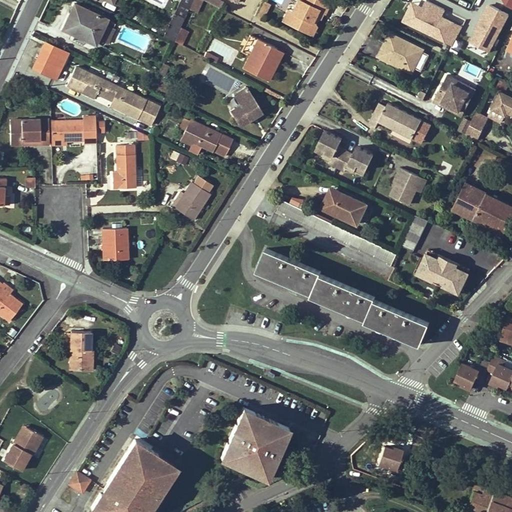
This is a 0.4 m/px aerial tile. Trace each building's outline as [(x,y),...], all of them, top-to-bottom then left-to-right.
[(193,0),(180,0),(163,36),(174,41),(193,0)] [(264,19),(270,3),(263,0),(262,0),(256,16),(264,19)] [(315,9),(323,13),(325,13),(330,3),(324,0),(297,0),(292,10),(293,13),(288,24),(307,33),(312,21),(315,17),(314,12),(315,9)] [(409,0),(400,21),(452,45),(462,24),(442,15),(445,8),(426,0),(424,0),(422,4),(412,0),(409,0)] [(75,34),(76,32),(96,40),(106,18),(74,3),(62,28),(75,34)] [(491,3),(487,12),(501,19),(504,20),(508,12),(491,3)] [(315,17),(320,20),(323,13),(315,9),(314,12),(315,17)] [(293,13),(287,11),(282,20),(288,24),(293,13)] [(497,27),(501,19),(487,12),(483,20),(497,27)] [(318,24),(312,21),(307,33),(312,36),(318,24)] [(495,30),(486,25),(482,33),(491,38),(495,30)] [(113,29),(106,26),(100,39),(107,43),(113,29)] [(96,40),(76,32),(75,34),(94,43),(96,40)] [(394,59),(404,64),(402,68),(413,73),(415,69),(424,50),(389,34),(379,56),(392,63),(394,59)] [(259,38),(250,56),(244,68),(267,80),(275,64),(270,62),(277,48),(259,38)] [(46,41),(33,69),(37,70),(56,79),(69,52),(46,41)] [(282,50),(277,48),(270,62),(275,64),(282,50)] [(206,50),(203,55),(215,61),(218,56),(206,50)] [(392,63),(402,68),(404,64),(394,59),(392,63)] [(474,74),(478,66),(470,62),(466,70),(474,74)] [(138,119),(147,99),(77,66),(68,85),(94,98),(97,93),(113,100),(110,105),(138,119)] [(436,101),(444,106),(446,102),(463,110),(471,92),(455,84),(457,80),(448,75),(436,101)] [(444,106),(465,116),(478,90),(457,80),(455,84),(471,92),(463,110),(446,102),(444,106)] [(238,123),(242,125),(250,119),(257,115),(263,111),(248,87),(234,95),(241,105),(231,111),(238,123)] [(506,115),(508,113),(511,114),(511,97),(502,92),(493,109),(506,115)] [(381,121),(395,128),(414,137),(422,119),(389,103),(388,105),(381,102),(371,122),(378,126),(381,121)] [(487,120),(475,115),(466,134),(477,139),(487,120)] [(49,144),(49,123),(42,123),(41,118),(20,119),(20,124),(10,124),(10,144),(23,144),(23,139),(40,139),(40,144),(49,144)] [(51,141),(67,140),(83,140),(83,119),(51,120),(51,141)] [(96,120),(97,131),(105,131),(104,119),(96,120)] [(214,148),(217,141),(229,146),(232,139),(190,119),(181,139),(191,144),(193,141),(197,143),(213,150),(214,148)] [(471,122),(466,119),(461,129),(466,131),(471,122)] [(353,173),(354,171),(357,165),(366,169),(373,155),(356,147),(353,153),(339,146),(342,139),(326,131),(318,146),(327,151),(325,155),(323,158),(331,162),(329,164),(344,172),(345,169),(353,173)] [(113,187),(120,187),(135,187),(134,144),(116,144),(117,171),(117,177),(112,177),(113,187)] [(316,151),(325,155),(327,151),(318,146),(316,151)] [(172,150),(169,158),(186,163),(188,155),(172,150)] [(366,169),(357,165),(354,171),(363,175),(366,169)] [(402,168),(398,176),(401,178),(396,188),(392,196),(413,206),(420,192),(426,179),(402,168)] [(392,186),(396,188),(401,178),(398,176),(392,186)] [(0,204),(9,205),(9,195),(6,195),(3,195),(3,185),(6,186),(6,178),(0,178),(0,204)] [(420,192),(425,194),(431,181),(426,179),(420,192)] [(192,181),(184,192),(175,207),(193,219),(210,193),(192,181)] [(475,217),(474,218),(504,233),(511,217),(511,205),(466,183),(454,208),(465,214),(465,212),(475,217)] [(322,206),(327,208),(336,189),(332,187),(322,206)] [(327,208),(357,223),(367,203),(336,189),(327,208)] [(171,205),(175,207),(184,192),(181,190),(171,205)] [(281,198),(275,211),(391,266),(397,253),(281,198)] [(413,251),(428,220),(416,215),(401,245),(413,251)] [(103,259),(128,259),(127,227),(102,228),(103,259)] [(257,270),(293,285),(295,280),(302,283),(300,288),(312,293),(311,295),(346,310),(349,304),(356,307),(353,313),(366,318),(365,321),(393,333),(395,327),(401,329),(399,335),(421,345),(430,323),(374,299),(375,296),(320,273),(321,271),(266,248),(257,270)] [(428,249),(427,253),(440,259),(442,255),(428,249)] [(455,290),(459,282),(463,284),(469,272),(456,266),(458,263),(442,255),(440,259),(427,253),(425,257),(421,264),(426,266),(422,275),(455,290)] [(458,263),(456,266),(469,272),(471,269),(458,263)] [(418,273),(422,275),(426,266),(421,264),(418,273)] [(293,285),(300,288),(302,283),(295,280),(293,285)] [(22,304),(9,294),(0,287),(3,284),(0,281),(0,313),(9,320),(22,304)] [(455,290),(459,292),(463,284),(459,282),(455,290)] [(9,294),(12,291),(3,284),(0,287),(9,294)] [(346,310),(353,313),(356,307),(349,304),(346,310)] [(511,318),(507,317),(503,331),(511,333),(511,318)] [(393,333),(399,335),(401,329),(395,327),(393,333)] [(74,350),(73,369),(92,370),(93,349),(90,349),(90,331),(71,330),(71,332),(70,348),(70,350),(74,350)] [(511,343),(511,333),(503,331),(501,340),(511,343)] [(511,368),(504,365),(506,361),(494,355),(489,368),(495,371),(490,380),(499,384),(500,382),(508,386),(511,381),(511,368)] [(476,378),(483,381),(489,368),(475,362),(473,367),(463,362),(455,378),(464,382),(463,384),(472,388),(476,378)] [(49,387),(36,407),(46,413),(58,393),(49,387)] [(286,422),(265,412),(263,416),(258,414),(259,410),(240,401),(217,451),(237,460),(239,457),(245,460),(243,463),(263,472),(286,422)] [(13,443),(15,444),(26,426),(23,425),(13,443)] [(13,443),(3,459),(21,469),(30,453),(32,454),(42,436),(26,426),(15,444),(13,443)] [(119,511),(146,511),(175,468),(160,459),(156,457),(158,454),(134,438),(106,481),(109,483),(102,493),(100,493),(90,507),(97,511),(112,511),(114,509),(119,511)] [(391,444),(383,441),(377,458),(389,462),(387,466),(401,471),(405,457),(398,455),(402,444),(392,441),(391,444)] [(511,511),(511,497),(476,484),(467,505),(484,511),(511,511)]
